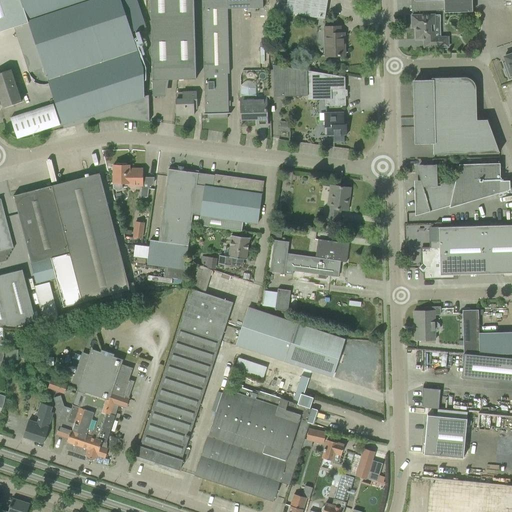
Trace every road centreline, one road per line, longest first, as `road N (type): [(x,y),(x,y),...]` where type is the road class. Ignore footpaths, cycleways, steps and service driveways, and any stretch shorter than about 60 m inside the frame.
road 1 (unclassified): [(0,160),(121,137),(392,171)]
road 2 (residential): [(217,511),(0,440)]
road 3 (unclassified): [(395,511),(394,294)]
road 4 (secondary): [(178,511),(0,451)]
road 5 (unclassified): [(511,150),(478,67),(388,66)]
road 6 (secondary): [(0,465),(138,511)]
road 7 (unclassified): [(394,294),(392,171)]
